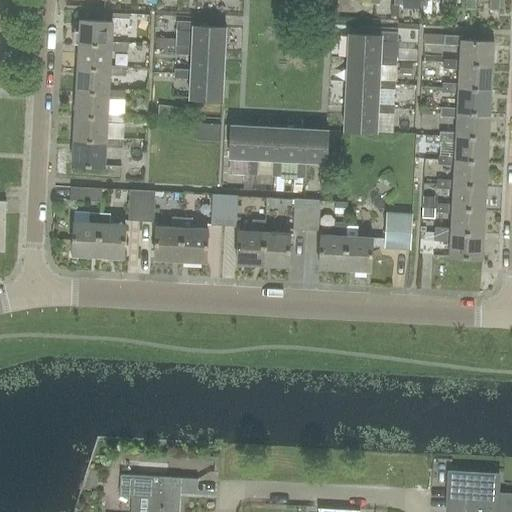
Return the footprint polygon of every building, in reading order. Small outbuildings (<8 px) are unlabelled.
[(467,0),(467,8),(476,8),(476,0),(467,0)] [(490,0),(491,9),(500,10),(500,0),(490,0)] [(392,7),(392,19),(400,19),(400,7),(392,7)] [(81,21),(79,45),(112,47),(112,43),(113,28),(129,29),(130,20),(112,19),(112,22),(81,21)] [(194,32),(193,47),(193,51),(225,53),(226,29),(195,27),(195,23),(178,22),(177,32),(194,32)] [(382,60),(382,57),(383,41),(399,42),(399,33),(381,32),(381,36),(350,34),(349,59),(382,60)] [(426,34),(425,44),(445,44),(445,35),(426,34)] [(460,65),(493,67),(494,42),(463,40),(463,37),(446,36),(445,45),(461,46),(461,61),(460,65)] [(157,38),(157,48),(175,49),(175,39),(157,38)] [(128,43),(112,43),(112,47),(79,45),(78,69),(111,71),(111,67),(127,68),(128,43)] [(224,77),(225,53),(193,51),(193,47),(177,46),(176,56),(193,57),(192,71),(192,75),(224,77)] [(382,60),(349,59),(348,83),(380,85),(381,80),(381,65),(397,66),(398,57),(382,57),(382,60)] [(459,89),(491,91),(493,67),(460,65),(461,61),(444,60),(444,69),(460,70),(459,85),(459,89)] [(402,64),(401,74),(413,75),(413,64),(402,64)] [(109,95),(109,91),(110,76),(127,77),(127,68),(111,67),(111,71),(78,69),(77,93),(109,95)] [(223,101),(224,77),(192,75),(192,71),(176,70),(175,80),(191,81),(190,100),(223,101)] [(348,83),(346,107),(379,109),(379,104),(380,89),(396,90),(397,81),(381,80),(380,85),(348,83)] [(458,113),(490,115),(491,91),(459,89),(459,85),(443,84),(442,93),(459,94),(458,109),(458,113)] [(126,92),(109,91),(109,95),(77,93),(75,117),(108,119),(108,115),(109,100),(125,101),(126,92)] [(395,105),(379,104),(379,109),(346,107),(345,131),(378,133),(379,113),(395,114),(395,105)] [(160,106),(159,115),(173,116),(173,107),(160,106)] [(456,137),(489,138),(490,115),(458,113),(458,109),(442,108),(441,117),(457,118),(457,132),(456,137)] [(108,119),(75,117),(74,141),(107,143),(107,139),(108,124),(124,125),(125,115),(108,115),(108,119)] [(222,124),(198,123),(198,140),(222,140),(222,124)] [(254,160),(256,127),(232,126),(230,159),(250,160),(249,176),(258,176),(259,160),(254,160)] [(280,128),(256,127),(254,160),(259,160),(273,161),(272,177),(282,177),(282,161),(279,161),(280,128)] [(305,130),(280,128),(279,161),(282,161),(297,162),(296,178),(306,178),(306,162),(303,162),(305,130)] [(329,131),(305,130),(303,162),(306,162),(321,163),(320,179),(330,180),(331,163),(327,162),(329,131)] [(488,162),(489,138),(456,137),(457,132),(440,131),(440,141),(456,142),(455,156),(455,161),(488,162)] [(107,143),(74,141),(73,166),(105,168),(106,148),(123,149),(123,139),(107,139),(107,143)] [(454,185),(486,186),(488,162),(455,161),(455,156),(439,155),(439,165),(455,165),(454,180),(454,185)] [(295,179),(294,193),(303,193),(304,180),(295,179)] [(485,210),(486,186),(454,185),(454,180),(438,179),(437,188),(454,189),(453,204),(453,208),(485,210)] [(103,189),(72,188),(71,201),(102,202),(103,189)] [(142,222),(143,191),(132,191),(130,221),(142,222)] [(156,192),(143,191),(142,222),(154,223),(156,192)] [(212,226),(224,226),(225,196),(213,195),(212,226)] [(239,197),(225,196),(224,226),(237,227),(239,197)] [(424,197),(424,207),(436,207),(436,198),(424,197)] [(306,230),(308,199),(296,199),(295,230),(306,230)] [(308,199),(306,230),(320,231),(322,200),(308,199)] [(484,234),(485,210),(453,208),(453,204),(437,203),(436,212),(452,213),(452,228),(451,232),(484,234)] [(336,205),(336,216),(347,216),(347,205),(336,205)] [(424,209),(423,218),(435,219),(436,209),(424,209)] [(414,214),(388,212),(386,248),(412,250),(414,214)] [(99,256),(101,214),(91,213),(90,223),(75,222),(73,255),(99,256)] [(111,214),(101,214),(99,256),(124,258),(126,225),(111,224),(111,214)] [(183,218),(183,228),(181,261),(207,262),(209,229),(194,228),(194,219),(183,218)] [(238,264),(263,265),(265,221),(254,220),(254,232),(240,231),(238,264)] [(266,221),(265,221),(263,265),(289,267),(291,234),(266,232),(266,221)] [(320,268),(345,269),(348,223),(336,222),(335,236),(322,235),(320,268)] [(348,223),(345,269),(371,271),(373,238),(359,237),(360,228),(348,227),(348,223)] [(155,259),(181,261),(183,228),(157,226),(155,259)] [(435,227),(435,236),(435,241),(451,241),(450,257),(482,259),(484,234),(451,232),(452,228),(435,227)] [(511,511),(511,496),(497,496),(498,476),(452,474),(449,511),(511,511)] [(133,511),(178,511),(179,499),(176,498),(177,492),(198,493),(198,480),(122,476),(121,498),(134,499),(133,511)]
